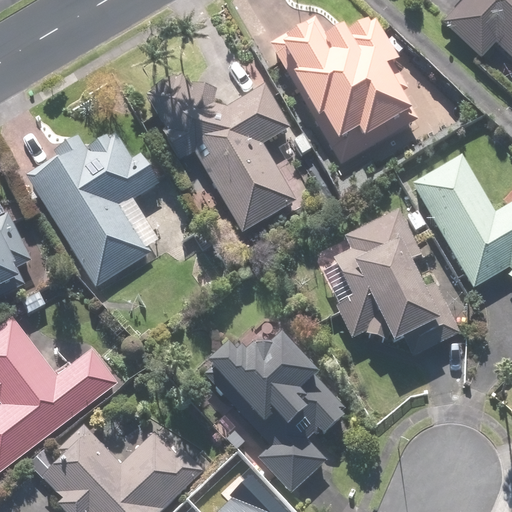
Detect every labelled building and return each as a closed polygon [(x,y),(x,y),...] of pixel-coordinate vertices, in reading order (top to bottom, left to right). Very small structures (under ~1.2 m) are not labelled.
[(511,0),(460,0),(462,1),(437,28),(475,64),(491,48),(511,67),(511,0)] [(307,22),(263,48),(335,170),(414,123),(399,97),(403,95),(388,68),(392,66),(367,23),(336,41),(332,35),(319,42),(307,22)] [(195,65),(138,98),(161,139),(158,141),(172,166),(187,157),(235,240),(290,208),(257,151),(284,135),(257,88),(220,109),(195,65)] [(50,161),(20,179),(89,292),(145,258),(142,254),(153,247),(129,206),(156,189),(137,158),(129,163),(110,132),(85,147),(81,142),(50,161)] [(458,160),(404,190),(464,295),(501,274),(511,292),(511,203),(490,216),(458,160)] [(176,198),(150,216),(192,280),(218,262),(176,198)] [(415,261),(391,215),(340,243),(346,254),(309,274),(347,345),(372,331),(384,354),(428,330),(409,294),(417,290),(404,267),(415,261)] [(0,217),(0,295),(17,287),(13,278),(30,269),(4,216),(0,217)] [(50,379),(8,322),(0,327),(0,470),(113,388),(87,352),(50,379)] [(222,344),(195,368),(262,446),(249,457),(284,498),(322,466),(303,444),(318,431),(323,437),(338,423),(331,415),(338,410),(275,337),(256,354),(248,345),(234,358),(222,344)] [(159,511),(199,475),(173,448),(164,456),(148,439),(113,472),(75,432),(32,473),(59,502),(50,511),(159,511)]
